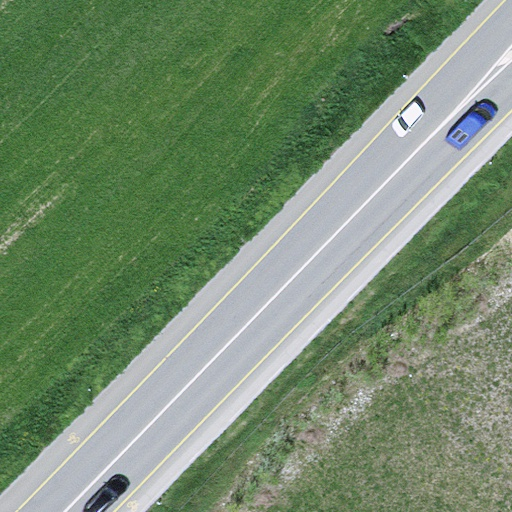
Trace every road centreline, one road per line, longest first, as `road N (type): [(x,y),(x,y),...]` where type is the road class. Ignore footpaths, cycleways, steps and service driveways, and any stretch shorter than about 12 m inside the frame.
road 1 (primary): [(511,48),(63,511)]
road 2 (motorway): [(511,337),(291,511)]
